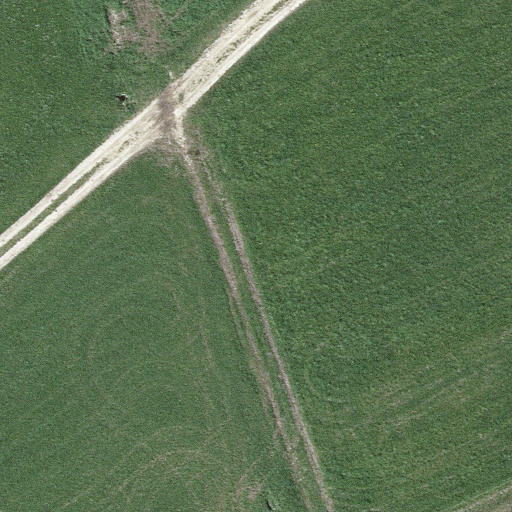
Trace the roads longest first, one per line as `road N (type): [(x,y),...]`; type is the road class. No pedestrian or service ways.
road 1 (track): [(172,112),(242,379),(293,511)]
road 2 (track): [(289,0),(172,112),(0,246)]
